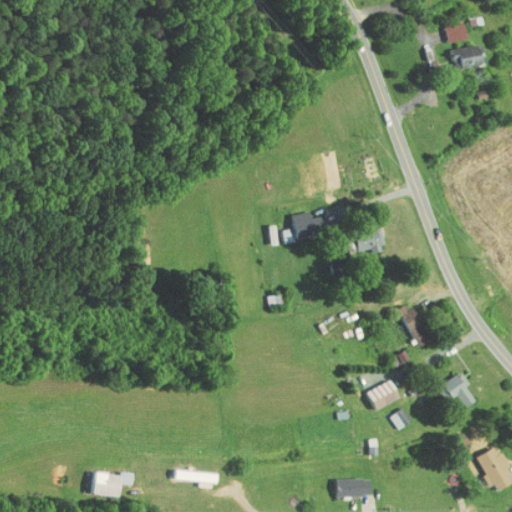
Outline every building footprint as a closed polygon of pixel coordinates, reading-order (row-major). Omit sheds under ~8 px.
[(436,36),(456,33),(453,17),(433,20),(436,36)] [(442,63),(472,59),(470,38),(440,42),(442,63)] [(282,207),(285,231),(309,228),(307,215),(303,216),(302,204),(282,207)] [(373,244),(370,222),(346,224),(348,244),(361,242),(361,246),(373,244)] [(411,303),(402,308),(396,296),(386,301),(406,341),(425,332),(411,303)] [(459,377),(451,364),(431,377),(440,392),(446,388),(454,400),(465,394),(456,379),(459,377)] [(367,401),(389,390),(380,372),(358,383),(367,401)] [(378,408),(386,423),(400,415),(393,401),(378,408)] [(463,451),(479,479),(482,477),(486,484),(502,475),(495,462),(498,460),(485,438),(463,451)] [(122,478),(123,469),(86,462),(82,486),(109,490),(111,476),(122,478)] [(325,488),(361,489),(361,472),(326,471),(325,488)]
